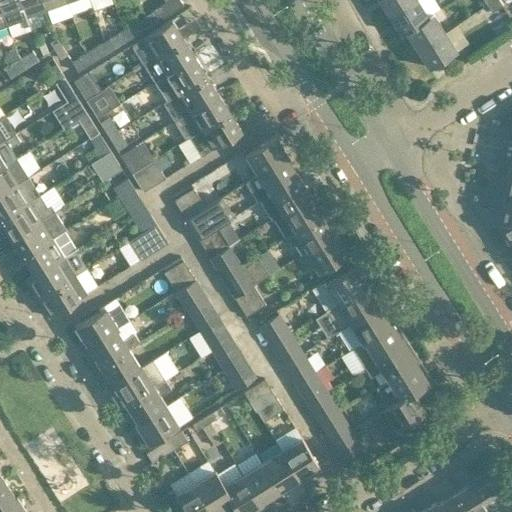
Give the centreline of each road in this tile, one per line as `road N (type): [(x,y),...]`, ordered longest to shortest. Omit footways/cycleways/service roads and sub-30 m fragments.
road 1 (tertiary): [(357,164),(507,407)]
road 2 (residential): [(144,511),(36,337),(0,300)]
road 3 (tertiary): [(511,350),(387,146)]
road 4 (residential): [(336,511),(507,407)]
road 5 (residential): [(202,0),(279,120),(315,97)]
road 6 (tertiary): [(387,146),(301,0)]
road 7 (residential): [(387,146),(394,106),(335,0)]
road 8 (residential): [(387,146),(511,71)]
